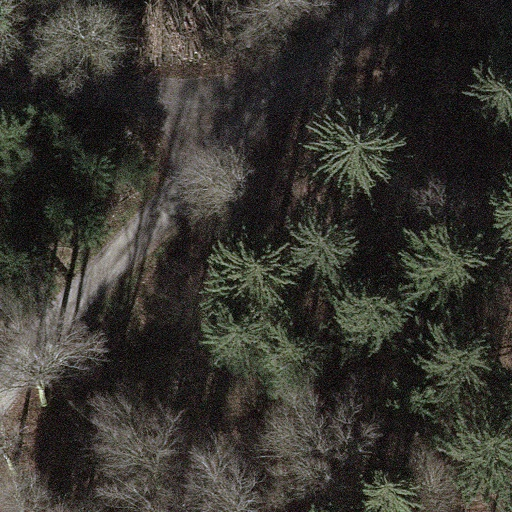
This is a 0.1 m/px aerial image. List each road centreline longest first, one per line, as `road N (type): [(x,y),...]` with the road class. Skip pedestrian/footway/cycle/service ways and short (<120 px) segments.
road 1 (track): [(393,0),(298,83),(66,334),(0,422)]
road 2 (track): [(298,83),(113,95),(0,87)]
